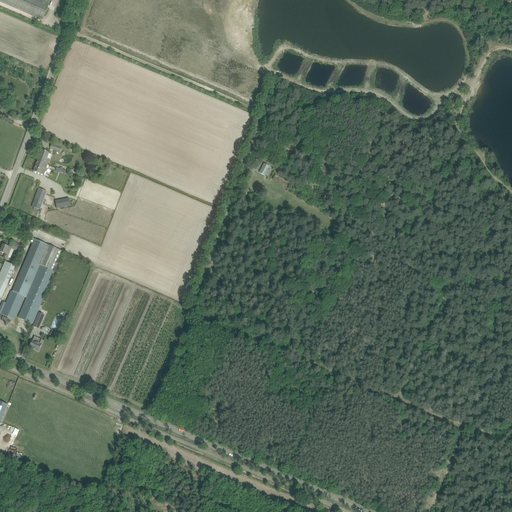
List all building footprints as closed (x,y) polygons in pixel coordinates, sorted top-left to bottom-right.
[(0,0),(43,19),(49,5),(50,0),(0,0)] [(41,150),(37,161),(47,165),(49,160),(46,159),(48,153),(41,150)] [(43,175),(47,165),(37,161),(33,172),(43,175)] [(259,173),(265,176),(270,167),(264,163),(259,173)] [(40,205),(38,204),(44,190),(39,188),(32,207),(39,210),(41,205),(40,205)] [(56,200),(58,209),(72,206),(70,197),(56,200)] [(1,314),(6,316),(14,320),(24,296),(25,297),(39,265),(41,266),(18,318),(32,324),(56,269),(63,252),(47,245),(46,245),(45,245),(45,244),(34,239),(12,291),(11,291),(6,303),(3,302),(0,309),(0,313),(1,314)] [(3,258),(6,260),(11,248),(3,245),(0,250),(0,251),(5,254),(3,258)] [(15,266),(9,264),(5,262),(0,273),(0,297),(1,298),(15,266)] [(32,327),(39,329),(45,315),(38,312),(32,327)] [(32,340),(32,342),(29,347),(38,351),(41,344),(43,340),(40,339),(34,337),(33,341),(32,340)]
